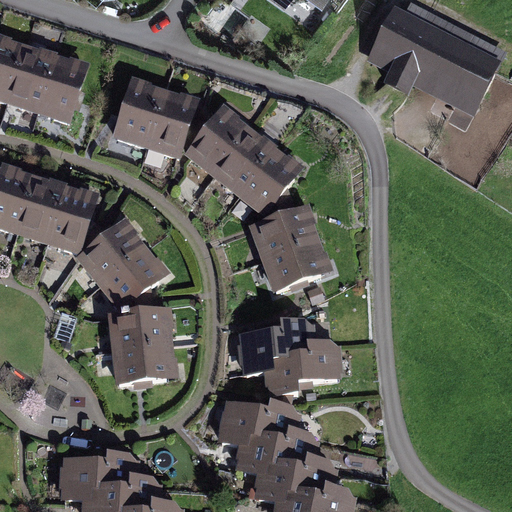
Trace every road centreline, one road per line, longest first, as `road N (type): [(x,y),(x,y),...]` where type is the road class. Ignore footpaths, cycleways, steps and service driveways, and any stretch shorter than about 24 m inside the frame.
road 1 (residential): [(160,51),(317,100),(362,127),(378,169),(382,337),(399,454),(437,493),(470,511)]
road 2 (residential): [(0,408),(50,439),(103,446),(148,440),(195,407),(211,319),(208,270),(190,238),(150,204),(113,182),(0,149)]
road 3 (residential): [(0,1),(160,51)]
